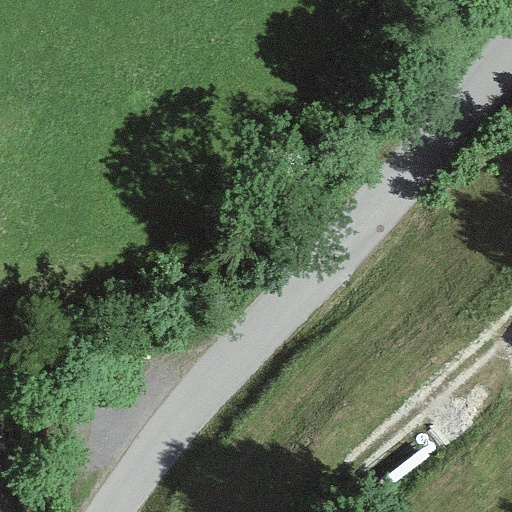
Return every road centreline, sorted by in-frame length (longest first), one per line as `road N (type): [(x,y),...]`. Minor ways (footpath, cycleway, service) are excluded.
road 1 (unclassified): [(511,48),(368,220),(183,417),(111,511)]
road 2 (track): [(511,333),(487,365),(311,511)]
